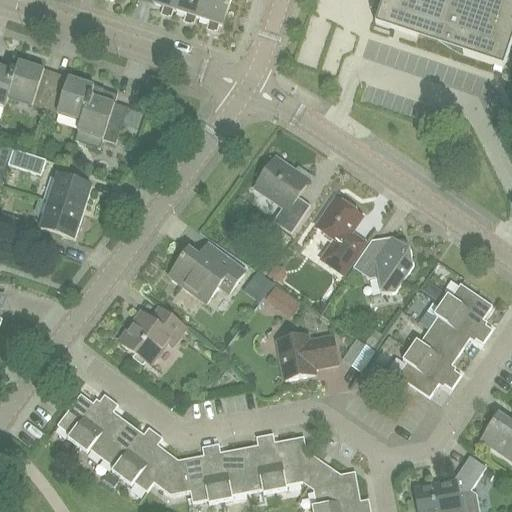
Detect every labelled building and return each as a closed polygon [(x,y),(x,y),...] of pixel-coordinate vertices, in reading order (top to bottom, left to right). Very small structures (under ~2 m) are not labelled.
[(178,12),(181,0),(155,0),(154,4),(168,9),(166,17),(172,19),(175,11),(178,12)] [(201,20),(207,0),(181,0),(178,12),(191,16),(188,24),(195,26),(198,19),(201,20)] [(233,0),(207,0),(201,20),(214,24),(211,32),(218,34),(221,26),(224,27),(233,0)] [(511,0),(375,0),(370,10),(376,13),(378,14),(379,14),(375,27),(416,40),(463,56),(503,70),(511,43),(511,0)] [(45,112),(57,77),(19,65),(16,74),(15,74),(14,77),(11,77),(10,82),(13,83),(8,100),(45,112)] [(14,77),(15,74),(0,69),(0,110),(4,112),(8,100),(13,83),(10,82),(11,77),(14,77)] [(90,103),(91,99),(90,98),(93,88),(57,77),(45,112),(80,124),(85,107),(90,109),(92,103),(90,103)] [(126,110),(91,99),(90,103),(92,103),(90,109),(85,107),(80,124),(76,135),(115,147),(126,110)] [(14,152),(9,167),(41,177),(45,163),(14,152)] [(0,192),(11,159),(0,155),(0,192)] [(299,199),(308,185),(312,180),(298,170),(295,176),(290,172),(292,170),(276,159),(255,190),(283,210),(274,224),(292,236),(311,208),(299,199)] [(58,178),(49,205),(83,216),(91,189),(58,178)] [(317,230),(325,235),(323,239),(333,246),(323,261),(345,276),(366,245),(352,236),(363,219),(336,201),(317,230)] [(75,242),(83,216),(49,205),(41,231),(75,242)] [(0,229),(23,237),(27,224),(0,214),(0,229)] [(377,263),(377,265),(372,266),(372,263),(363,257),(354,269),(371,280),(379,279),(382,297),(396,295),(414,268),(412,253),(393,240),(377,263)] [(230,296),(246,274),(221,256),(212,269),(189,253),(171,279),(208,306),(220,289),(230,296)] [(448,297),(441,307),(473,329),(479,321),(483,323),(494,308),(462,286),(453,300),(448,297)] [(276,290),(268,301),(281,311),(289,300),(276,290)] [(467,338),(473,329),(441,307),(434,317),(439,320),(430,333),(462,355),(471,341),(467,338)] [(173,349),(187,331),(160,311),(152,322),(142,315),(136,324),(138,326),(123,346),(151,367),(168,345),(173,349)] [(488,339),(492,333),(485,327),(480,334),(488,339)] [(462,355),(430,333),(421,345),(418,343),(411,353),(442,374),(449,365),(453,368),(462,355)] [(483,346),(488,339),(480,334),(476,341),(483,346)] [(315,371),(338,367),(334,340),(309,344),(308,338),(280,343),(287,382),(316,377),(315,371)] [(358,346),(345,365),(355,372),(368,353),(358,346)] [(436,383),(442,374),(411,353),(404,362),(407,365),(398,378),(430,400),(440,386),(436,383)] [(457,385),(462,377),(454,372),(449,379),(457,385)] [(452,392),(457,385),(449,379),(444,387),(452,392)] [(78,448),(112,404),(105,398),(100,405),(96,402),(93,406),(81,397),(58,427),(71,437),(68,441),(78,448)] [(104,462),(130,427),(115,415),(120,409),(112,404),(78,448),(87,456),(90,452),(104,462)] [(511,424),(500,416),(486,438),(487,445),(511,461),(511,424)] [(123,482),(157,436),(150,431),(145,438),(130,427),(104,462),(115,470),(113,474),(123,482)] [(171,497),(179,463),(159,448),(164,441),(157,436),(123,482),(132,488),(135,485),(147,495),(155,485),(171,497)] [(273,437),(265,438),(275,494),(289,492),(288,488),(304,485),(310,489),(320,472),(309,464),(305,440),(274,446),(273,437)] [(275,494),(265,438),(257,440),(258,448),(240,452),(248,495),(264,492),(265,496),(275,494)] [(248,495),(240,452),(221,455),(219,447),(211,448),(221,504),(234,501),(233,497),(248,495)] [(221,504),(211,448),(202,450),(204,458),(179,463),(171,497),(191,493),(194,506),(210,503),(210,506),(221,504)] [(419,511),(480,511),(477,498),(472,494),(488,471),(470,459),(456,480),(456,483),(415,490),(419,511)] [(331,479),(320,472),(310,489),(315,491),(317,508),(313,508),(313,511),(366,511),(371,511),(370,503),(361,505),(356,475),(331,479)]
